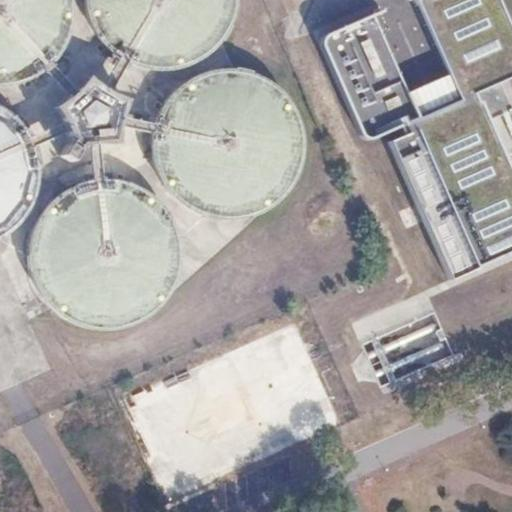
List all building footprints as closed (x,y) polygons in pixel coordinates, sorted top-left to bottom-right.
[(0,0),(0,86),(8,87),(30,80),(44,71),(50,67),(53,63),(64,48),(72,26),(73,2),(72,0),(0,0)] [(85,0),(86,13),(96,35),(111,53),(121,59),(132,66),(155,71),(179,69),(201,60),(219,44),(231,24),(237,1),(236,0),(85,0)] [(410,0),(410,1),(444,78),(405,94),(372,19),(325,39),(321,48),(363,141),(373,144),(409,128),(413,137),(389,147),(451,286),(511,258),(511,107),(502,86),(511,81),(511,40),(495,0),(410,0)] [(153,131),(153,134),(152,155),(158,178),(172,197),(190,212),(213,220),(236,221),(259,215),(279,201),(294,183),(302,160),(303,136),(296,113),(283,94),(264,79),(242,71),(218,70),(195,76),(176,90),(161,108),(156,121),(153,131)] [(66,95),(55,104),(71,141),(60,157),(71,164),(82,148),(90,148),(100,147),(116,146),(119,126),(121,114),(123,98),(114,92),(103,85),(87,75),(74,87),(66,95)] [(0,241),(2,241),(21,226),(34,206),(41,182),(40,158),(34,144),(31,136),(30,134),(16,117),(0,106),(0,241)] [(35,231),(31,255),(34,278),(45,300),(61,317),(82,328),(106,332),(129,328),(151,318),(168,301),(179,280),(183,257),(179,233),(169,212),(152,195),(131,184),(107,180),(102,181),(91,182),(84,183),(63,194),(46,210),(35,231)] [(167,380),(120,400),(146,459),(158,454),(152,440),(170,432),(167,425),(184,418),(167,380)] [(228,385),(205,395),(218,425),(241,414),(228,385)]
